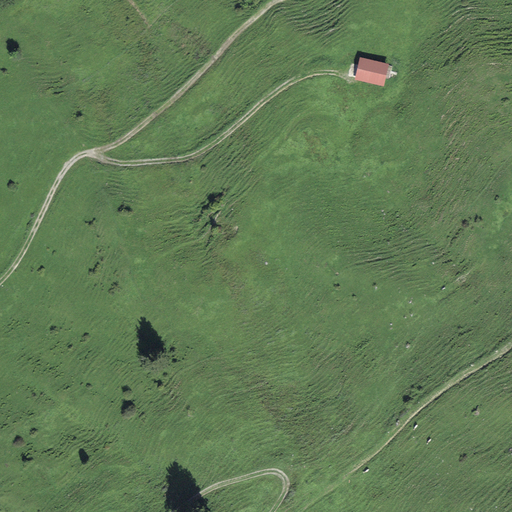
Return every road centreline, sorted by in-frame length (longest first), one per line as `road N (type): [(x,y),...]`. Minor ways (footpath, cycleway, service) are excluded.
road 1 (track): [(87,153),(116,164),(192,158),(280,87),(339,73)]
road 2 (track): [(289,511),(511,340)]
road 3 (track): [(289,0),(267,8),(122,141),(87,153)]
road 4 (track): [(87,153),(67,165),(0,285)]
road 5 (track): [(189,511),(273,470),(290,491),(269,511)]
